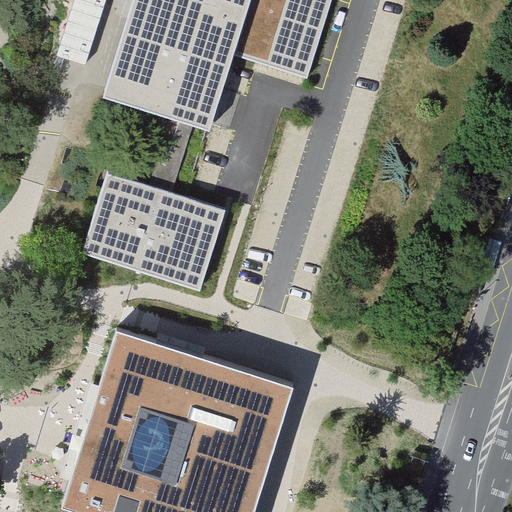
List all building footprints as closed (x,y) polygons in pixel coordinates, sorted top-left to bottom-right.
[(85,67),(105,0),(73,0),(56,58),(85,67)] [(227,62),(231,50),(246,0),(128,0),(123,18),(101,89),(184,115),(208,123),(213,107),(219,89),(227,62)] [(176,34),(231,50),(262,60),(305,73),(328,0),(128,0),(123,18),(176,34)] [(162,185),(107,168),(81,249),(198,285),(223,204),(218,203),(185,193),(162,185)] [(223,365),(100,326),(81,385),(72,413),(65,436),(44,499),(85,511),(256,511),(297,388),(223,365)]
